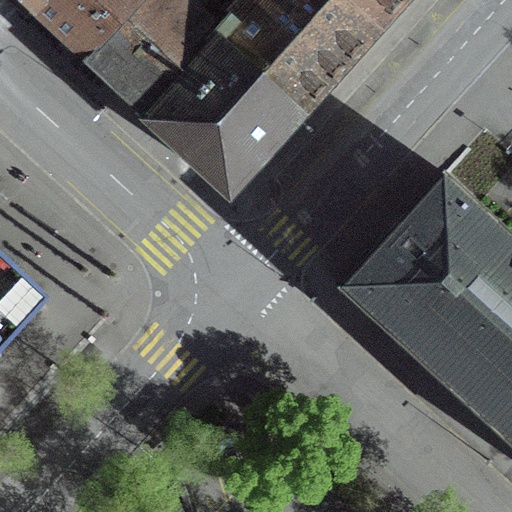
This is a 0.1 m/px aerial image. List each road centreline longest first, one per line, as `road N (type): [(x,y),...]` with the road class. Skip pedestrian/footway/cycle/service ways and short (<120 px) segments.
road 1 (residential): [(503,0),(289,248),(235,294)]
road 2 (residential): [(476,511),(235,294)]
road 3 (residential): [(0,80),(235,294)]
road 4 (residential): [(235,294),(28,511)]
